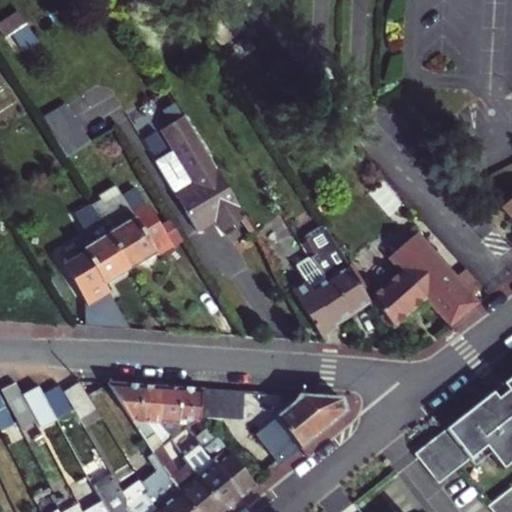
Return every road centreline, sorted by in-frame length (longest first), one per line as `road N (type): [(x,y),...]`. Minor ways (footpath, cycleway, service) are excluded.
road 1 (unclassified): [(409,399),(366,377),(0,350)]
road 2 (unclassified): [(409,399),(276,511)]
road 3 (unclassified): [(511,319),(409,399)]
